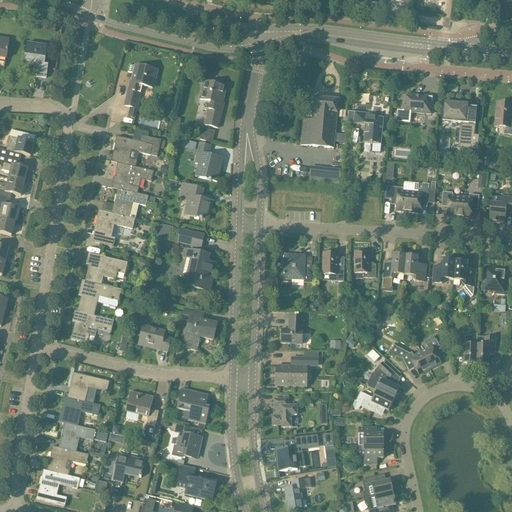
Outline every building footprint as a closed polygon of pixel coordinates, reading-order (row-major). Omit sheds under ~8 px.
[(0,56),(6,58),(8,40),(0,39),(0,56)] [(27,43),(25,61),(37,63),(35,77),(46,79),(49,62),(45,62),(47,46),(27,43)] [(130,83),(124,106),(137,109),(142,86),(153,89),(157,71),(136,66),(135,67),(130,66),(128,73),(134,74),(132,83),(130,83)] [(204,82),(200,100),(211,102),(206,126),(218,128),(224,105),(222,104),(226,87),(204,82)] [(404,97),(402,110),(403,110),(403,111),(397,111),(396,122),(410,123),(411,112),(411,113),(431,115),(433,98),(418,96),(417,98),(404,97)] [(303,119),(301,146),(334,149),(339,101),(314,98),(312,120),(303,119)] [(444,103),(443,120),(453,121),(453,123),(462,124),(460,149),(478,150),(480,134),(479,134),(479,136),(474,135),(475,129),(477,111),(468,110),(468,106),(457,105),(457,104),(444,103)] [(495,127),(506,128),(505,135),(511,135),(511,116),(511,117),(511,108),(511,104),(497,103),(495,127)] [(354,112),(353,124),(365,125),(363,143),(371,144),(371,145),(372,145),(372,144),(381,145),(384,118),(368,117),(369,114),(354,112)] [(118,165),(154,173),(154,172),(136,168),(137,161),(130,160),(132,152),(157,158),(161,141),(146,137),(145,144),(117,137),(111,162),(118,164),(118,165)] [(10,138),(6,151),(30,157),(33,143),(10,138)] [(191,150),(193,143),(186,141),(184,148),(191,150)] [(200,144),(197,155),(201,156),(196,178),(217,183),(223,159),(209,156),(211,147),(200,144)] [(7,179),(24,183),(27,170),(3,164),(1,171),(9,173),(7,179)] [(118,191),(149,198),(149,197),(138,194),(141,180),(152,182),(154,173),(118,165),(112,189),(118,190),(118,191)] [(341,182),(341,172),(313,171),(312,181),(341,182)] [(7,179),(6,186),(0,184),(0,191),(21,197),(24,183),(7,179)] [(204,189),(183,184),(179,200),(188,202),(185,216),(208,222),(213,202),(202,199),(204,189)] [(410,192),(408,212),(420,214),(421,203),(427,203),(429,185),(422,184),(422,190),(418,189),(418,193),(410,192)] [(396,211),(408,212),(410,192),(403,192),(403,188),(392,187),(391,200),(397,201),(396,211)] [(99,212),(135,221),(139,205),(146,207),(149,198),(118,191),(112,214),(99,211),(99,212)] [(447,216),(459,217),(460,197),(453,197),(453,193),(443,192),(442,207),(448,208),(447,216)] [(460,197),(459,217),(471,219),(472,210),(478,211),(479,196),(469,195),(469,198),(460,197)] [(490,220),(505,222),(506,213),(511,213),(511,197),(503,197),(502,204),(491,203),(490,220)] [(0,219),(14,223),(17,209),(0,205),(0,219)] [(99,212),(92,243),(113,248),(115,239),(112,238),(114,226),(133,230),(135,221),(99,212)] [(0,219),(0,233),(11,236),(14,223),(0,219)] [(172,228),(160,225),(157,238),(169,241),(172,228)] [(198,253),(199,248),(201,249),(205,236),(180,230),(177,243),(186,246),(185,250),(198,253)] [(198,253),(185,250),(183,258),(191,260),(188,276),(185,275),(183,286),(208,292),(212,273),(209,273),(212,263),(206,261),(207,255),(198,253)] [(369,253),(355,253),(355,274),(363,274),(363,279),(376,279),(376,266),(369,266),(369,253)] [(82,282),(121,292),(121,290),(101,286),(103,277),(116,280),(117,273),(125,275),(128,263),(89,254),(86,265),(89,266),(86,282),(83,281),(82,282)] [(323,275),(331,275),(331,282),(344,282),(344,269),(337,269),(338,255),(324,254),(323,275)] [(284,255),(283,283),(291,283),(291,280),(304,281),(304,284),(311,284),(312,259),(306,258),(306,256),(284,255)] [(404,276),(406,257),(394,255),(393,263),(384,262),(382,290),(391,290),(392,279),(398,275),(404,276)] [(418,258),(406,257),(404,276),(411,276),(415,281),(425,282),(426,266),(417,265),(418,258)] [(145,269),(147,262),(141,260),(139,267),(145,269)] [(456,261),(444,260),(443,268),(434,267),(432,283),(442,284),(447,280),(454,280),(456,261)] [(456,261),(454,280),(460,281),(465,287),(464,288),(471,297),(473,296),(476,271),(467,270),(467,262),(456,261)] [(486,270),(484,289),(484,291),(496,293),(496,294),(504,295),(507,293),(508,279),(504,278),(505,272),(486,270)] [(75,313),(113,323),(114,321),(94,317),(99,297),(119,302),(121,292),(82,282),(80,293),(83,293),(78,313),(75,312),(75,313)] [(494,306),(493,313),(505,313),(506,307),(505,307),(505,300),(501,300),(501,301),(500,301),(498,306),(494,306)] [(200,338),(199,338),(201,329),(196,327),(197,320),(190,318),(192,311),(184,309),(181,321),(189,323),(183,347),(197,351),(200,338)] [(204,314),(192,311),(190,318),(197,320),(196,327),(201,329),(199,338),(200,338),(213,341),(217,324),(202,321),(204,314)] [(75,313),(73,319),(76,320),(71,340),(88,344),(90,336),(96,337),(97,330),(111,333),(113,323),(75,313)] [(282,330),(281,344),(302,344),(303,318),(289,318),(289,326),(290,326),(290,330),(282,330)] [(139,346),(168,353),(171,339),(164,337),(165,332),(143,327),(139,346)] [(476,364),(478,337),(478,334),(477,337),(460,335),(458,354),(464,355),(463,363),(476,364)] [(428,349),(421,352),(430,370),(441,364),(437,357),(443,353),(436,340),(435,340),(434,337),(426,341),(428,344),(426,345),(428,349)] [(496,338),(478,337),(476,364),(488,365),(489,356),(495,356),(496,338)] [(430,370),(421,352),(414,356),(412,353),(410,354),(394,346),(395,345),(394,345),(389,353),(401,360),(402,359),(409,372),(415,368),(419,376),(430,370)] [(367,356),(374,363),(380,357),(372,350),(367,356)] [(275,386),(307,387),(308,359),(318,360),(319,353),(304,352),(304,358),(292,358),(291,367),(276,366),(275,386)] [(394,400),(397,395),(398,395),(399,395),(400,392),(400,391),(399,390),(400,389),(387,383),(389,379),(395,373),(383,363),(375,371),(374,374),(375,375),(370,381),(368,386),(367,387),(377,392),(394,400)] [(65,398),(100,406),(85,403),(89,388),(107,393),(109,383),(73,374),(68,398),(65,398)] [(178,409),(191,412),(189,421),(205,425),(208,413),(204,412),(208,396),(182,390),(178,409)] [(131,392),(126,413),(148,418),(146,426),(143,426),(141,434),(153,437),(159,413),(151,411),(154,398),(131,392)] [(394,400),(377,392),(374,399),(361,393),(356,402),(355,401),(354,404),(353,406),(354,408),(357,410),(359,409),(361,407),(373,413),(376,406),(389,411),(394,400)] [(101,406),(100,406),(65,398),(59,423),(65,424),(95,431),(96,431),(78,427),(79,421),(78,421),(80,412),(98,417),(101,406)] [(272,417),(272,426),(282,426),(282,428),(291,428),(291,416),(297,416),(297,406),(289,407),(289,399),(274,400),(274,408),(275,407),(275,416),(272,417)] [(102,407),(101,414),(108,416),(110,409),(102,407)] [(53,447),(89,456),(89,455),(76,453),(80,438),(93,441),(95,431),(65,424),(59,448),(53,447)] [(175,432),(180,433),(177,447),(175,446),(173,454),(175,457),(181,458),(182,456),(195,459),(198,447),(200,447),(202,438),(189,435),(190,429),(177,426),(175,432)] [(359,428),(359,447),(383,447),(383,434),(376,434),(377,428),(359,428)] [(98,432),(96,441),(106,443),(108,434),(98,432)] [(323,448),(334,446),(332,434),(322,435),(323,448)] [(285,450),(277,451),(279,472),(297,470),(295,454),(301,453),(300,442),(284,443),(285,450)] [(89,456),(53,447),(47,472),(44,471),(80,480),(80,479),(69,477),(70,471),(66,470),(68,462),(86,466),(89,456)] [(383,447),(359,447),(359,453),(365,453),(365,465),(377,465),(377,459),(383,459),(383,447)] [(119,455),(113,482),(123,484),(125,474),(140,477),(140,478),(141,478),(145,462),(119,455)] [(178,487),(186,489),(185,495),(213,501),(217,482),(194,477),(196,470),(182,467),(178,487)] [(80,480),(44,471),(37,500),(65,507),(67,498),(57,496),(59,486),(77,490),(80,480)] [(363,498),(363,500),(393,493),(392,487),(393,487),(394,485),(393,483),(392,482),(391,482),(390,481),(377,484),(375,477),(362,480),(364,492),(363,498)] [(293,488),(285,489),(288,511),(291,511),(303,510),(300,490),(311,488),(310,479),(292,482),(293,488)] [(99,482),(97,492),(105,494),(108,483),(99,482)] [(393,493),(363,500),(364,502),(368,506),(368,511),(383,511),(382,508),(396,505),(395,504),(397,504),(398,502),(397,500),(395,499),(394,499),(393,493)] [(140,511),(155,511),(156,499),(146,499),(146,508),(140,508),(140,511)]
